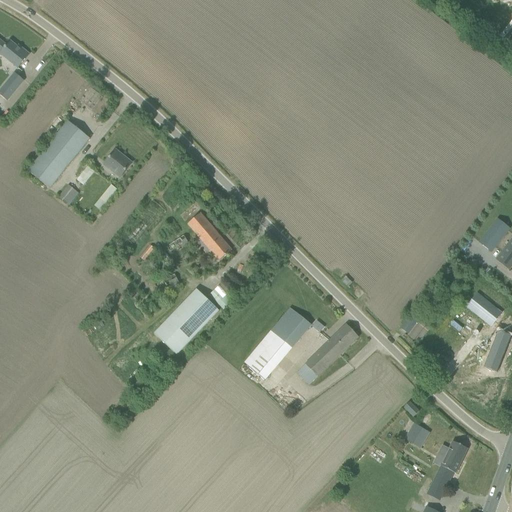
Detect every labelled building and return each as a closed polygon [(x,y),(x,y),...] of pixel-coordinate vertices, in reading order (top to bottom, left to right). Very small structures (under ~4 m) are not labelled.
[(6,46),(0,53),(0,55),(18,69),(23,62),(29,55),(22,49),(21,50),(10,41),(6,46)] [(24,81),(14,73),(0,89),(0,95),(7,102),(24,81)] [(68,122),(28,172),(49,189),(89,139),(68,122)] [(103,164),(119,177),(131,162),(115,149),(103,164)] [(86,183),(94,170),(87,165),(79,179),(86,183)] [(109,184),(96,207),(102,210),(115,188),(109,184)] [(68,185),(58,197),(67,204),(76,192),(68,185)] [(200,214),(187,225),(198,238),(219,262),(224,257),(232,250),(200,214)] [(497,219),(479,243),(491,253),(509,229),(497,219)] [(188,243),(183,236),(166,247),(171,254),(188,243)] [(511,266),(511,238),(495,260),(509,270),(511,266)] [(150,245),(140,257),(144,261),(154,249),(150,245)] [(174,275),(163,281),(169,292),(180,285),(174,275)] [(219,312),(196,290),(154,334),(177,356),(219,312)] [(210,295),(224,311),(232,304),(225,296),(223,298),(216,290),(210,295)] [(475,295),(465,307),(489,326),(499,313),(475,295)] [(310,325),(291,309),(290,308),(265,338),(286,355),(310,325)] [(405,332),(413,320),(409,317),(400,328),(405,332)] [(317,321),(312,327),(319,333),(324,327),(317,321)] [(346,325),(338,332),(295,372),(307,385),(357,338),(346,325)] [(495,330),(483,367),(496,371),(508,335),(495,330)] [(404,408),(413,417),(419,412),(409,402),(404,408)] [(414,425),(405,439),(420,449),(429,434),(414,425)] [(442,447),(438,455),(444,458),(440,467),(453,474),(455,475),(467,449),(452,442),(448,450),(442,447)] [(440,467),(426,494),(440,501),(453,474),(440,467)] [(408,468),(405,475),(420,483),(423,476),(408,468)]
